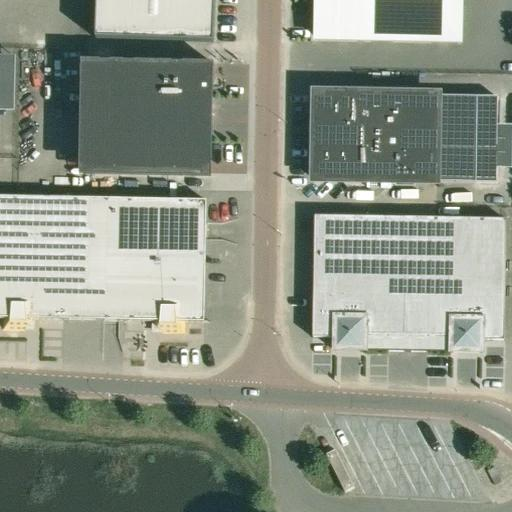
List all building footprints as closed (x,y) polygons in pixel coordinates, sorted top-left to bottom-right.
[(97,0),(96,39),(213,44),(214,0),(97,0)] [(458,41),(459,0),(318,0),(317,37),(458,41)] [(86,62),(85,172),(205,174),(208,174),(209,154),(206,154),(208,94),(213,94),(213,64),(86,62)] [(315,95),(314,180),(435,182),(476,183),(496,183),(497,98),(477,97),(437,96),(315,95)] [(0,197),(0,319),(3,319),(2,331),(24,331),(35,321),(103,322),(105,200),(0,197)] [(105,200),(103,322),(153,323),(162,334),(184,334),(184,323),(204,323),(207,201),(105,200)] [(314,217),(312,339),(334,339),(334,351),(366,352),(408,352),(408,340),(410,218),(314,217)] [(408,340),(408,352),(450,353),(482,354),(482,341),(504,342),(506,220),(410,218),(408,340)]
